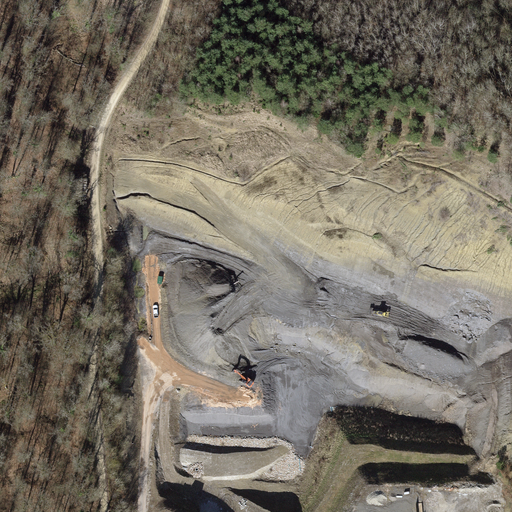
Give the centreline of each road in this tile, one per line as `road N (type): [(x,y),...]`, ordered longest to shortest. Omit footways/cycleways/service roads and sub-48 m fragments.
road 1 (track): [(104,511),(96,152),(127,76),(159,31),(166,0)]
road 2 (track): [(246,511),(238,450),(218,395),(185,381),(160,384),(149,412),(144,511)]
